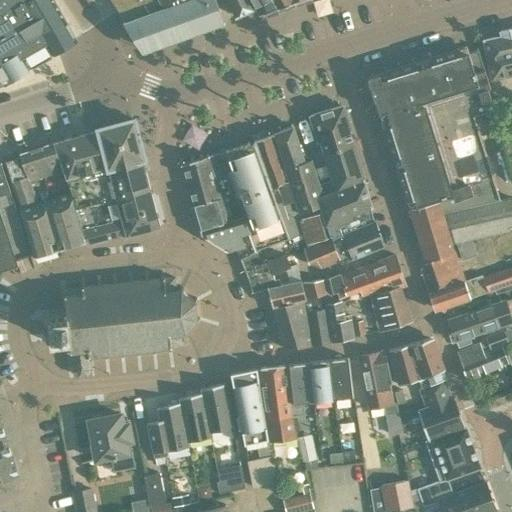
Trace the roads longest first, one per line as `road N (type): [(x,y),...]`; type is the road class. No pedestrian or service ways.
road 1 (residential): [(432,324),(340,49)]
road 2 (residential): [(33,381),(19,320),(31,288),(66,264),(181,255)]
road 3 (residential): [(432,324),(350,346),(221,359)]
road 4 (residential): [(33,381),(74,397),(165,384),(221,359)]
road 5 (tertiary): [(173,90),(340,49)]
road 6 (residential): [(181,255),(163,168),(173,90)]
road 7 (residential): [(181,255),(207,265),(226,299),(232,325),(221,359)]
road 8 (residential): [(490,436),(472,415),(432,324)]
road 9 (tertiary): [(119,75),(0,117)]
